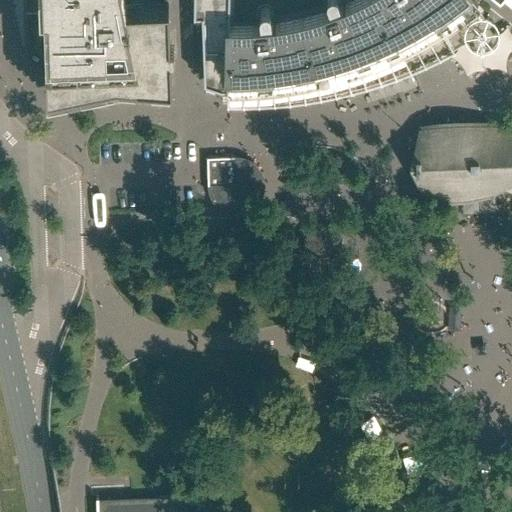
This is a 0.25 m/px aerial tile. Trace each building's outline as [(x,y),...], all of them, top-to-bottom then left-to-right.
[(44,69),(46,71),(47,97),(91,88),(102,91),(105,91),(108,92),(110,84),(142,88),(143,89),(144,90),(144,91),(145,92),(146,93),(147,94),(148,94),(149,95),(150,95),(151,96),(152,96),(153,96),(154,96),(155,96),(156,96),(157,96),(158,96),(160,95),(159,97),(172,98),(172,89),(171,53),(174,53),(174,41),(170,42),(169,1),(145,2),(144,0),(10,0),(11,8),(13,17),(20,42),(25,52),(30,59),(33,61),(44,69)] [(193,0),(194,13),(202,12),(204,79),(227,87),(229,0),(193,0)] [(476,0),(229,0),(227,87),(242,87),(258,86),(273,84),(285,83),(297,81),(309,79),(328,75),(346,69),(365,63),(379,58),(395,51),(407,44),(422,37),(435,29),(446,22),(448,25),(465,29),(467,38),(469,42),(474,46),(479,48),(484,48),(489,46),(493,42),(496,38),(497,32),(496,27),(494,22),(489,19),(484,17),(477,6),(473,9),(470,5),(476,0)] [(421,188),(480,185),(495,184),(495,185),(511,184),(511,128),(492,129),(492,130),(418,133),(419,153),(416,153),(417,168),(420,168),(421,188)] [(259,188),(260,183),(259,179),(258,175),(256,172),(254,168),(251,165),(247,163),(243,162),(239,161),(235,160),(235,155),(231,155),(207,156),(207,169),(208,185),(213,185),(213,189),(214,193),(216,196),(219,199),(222,202),(225,204),(229,206),(233,207),(237,207),(241,207),(245,206),(248,204),(252,201),(255,198),(257,195),(259,191),(259,188)] [(308,251),(318,259),(323,259),(331,258),(339,248),(338,236),(328,227),(315,228),(307,238),(308,251)] [(192,511),(192,507),(192,495),(160,496),(160,502),(97,504),(96,504),(96,511),(192,511)]
